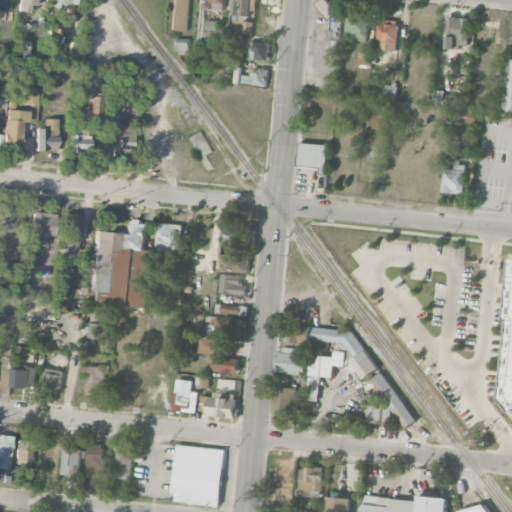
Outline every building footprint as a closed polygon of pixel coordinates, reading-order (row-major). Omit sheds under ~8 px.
[(30,12),(31,5),(37,6),(37,0),(19,0),(19,11),(30,12)] [(62,8),(62,16),(72,16),(73,0),(51,0),(51,7),(62,8)] [(171,0),(171,30),(188,31),(189,0),(171,0)] [(224,0),(204,0),(204,8),(225,10),(224,0)] [(251,15),(251,0),(233,0),(233,15),(251,15)] [(258,0),(259,6),(265,6),(264,13),(280,14),(281,0),(258,0)] [(320,0),(318,1),(327,18),(338,12),(331,0),(320,0)] [(369,16),(347,15),(346,35),(359,36),(359,40),(368,40),(369,16)] [(447,46),(471,47),(472,17),(449,17),(448,34),(447,34),(447,46)] [(206,30),(216,30),(216,20),(206,20),(206,30)] [(241,34),(252,34),(252,21),(242,20),(241,34)] [(379,20),(378,40),(382,40),(381,49),(398,50),(400,21),(379,20)] [(58,37),(59,24),(48,23),(47,37),(58,37)] [(190,38),(176,38),(175,53),(189,53),(190,38)] [(270,60),(271,42),(250,41),(250,48),(243,48),(242,59),(270,60)] [(370,65),(371,54),(360,53),(358,64),(370,65)] [(511,111),(511,58),(508,57),(501,110),(511,111)] [(252,67),(252,75),(241,74),(242,67),(236,66),(235,83),(268,85),(269,68),(252,67)] [(396,96),(397,84),(385,84),(385,96),(396,96)] [(38,87),(19,87),(18,103),(37,104),(38,87)] [(433,104),(454,104),(454,96),(445,96),(445,90),(433,90),(433,104)] [(87,114),(102,115),(103,97),(88,96),(87,114)] [(21,148),(22,122),(29,123),(29,111),(5,110),(3,147),(21,148)] [(476,124),(478,113),(464,110),(462,121),(476,124)] [(35,128),(36,151),(57,150),(56,118),(43,119),(43,128),(35,128)] [(112,157),(133,158),(134,125),(113,124),(112,157)] [(69,135),(69,151),(89,151),(88,129),(78,129),(78,134),(69,135)] [(328,169),(328,144),(300,143),(300,169),(328,169)] [(443,192),(465,193),(466,166),(444,165),(443,192)] [(30,244),(46,246),(47,235),(55,236),(57,214),(33,212),(30,244)] [(61,242),(81,243),(82,214),(63,213),(61,242)] [(90,303),(149,307),(153,250),(146,249),(148,222),(127,221),(126,233),(95,231),(90,303)] [(240,238),(241,224),(227,222),(225,237),(240,238)] [(183,224),(160,223),(159,252),(182,252),(183,224)] [(249,256),(222,255),(222,272),(249,272),(249,256)] [(221,293),(247,294),(247,284),(242,284),(242,274),(221,273),(221,293)] [(247,305),(218,304),(217,313),(246,314),(247,305)] [(109,339),(110,307),(94,306),(93,322),(91,322),(90,338),(109,339)] [(241,334),(241,316),(208,316),(208,334),(241,334)] [(313,327),(287,322),(284,340),(310,344),(313,327)] [(355,331),(314,327),(313,340),(342,342),(341,350),(347,351),(347,358),(349,358),(362,378),(372,379),(405,428),(415,422),(355,331)] [(231,354),(231,339),(204,338),(203,353),(231,354)] [(277,372),(305,374),(307,349),(279,348),(277,372)] [(310,374),(334,377),(335,365),(345,366),(347,351),(336,350),(335,357),(313,354),(310,374)] [(215,356),(214,370),(238,373),(239,358),(215,356)] [(11,386),(35,388),(36,366),(24,365),(24,369),(12,368),(11,386)] [(85,365),(84,374),(88,374),(88,394),(108,395),(109,366),(85,365)] [(61,393),(64,370),(46,368),(43,390),(61,393)] [(177,379),(173,410),(195,412),(198,391),(191,391),(191,380),(177,379)] [(297,388),(274,386),(273,413),(296,413),(297,388)] [(210,396),(208,415),(235,418),(237,398),(210,396)] [(387,404),(371,401),(368,420),(386,424),(388,412),(385,411),(387,404)] [(0,468),(10,469),(11,435),(0,435),(0,468)] [(31,465),(32,440),(16,439),(16,464),(31,465)] [(73,449),(73,443),(63,443),(62,474),(80,475),(81,449),(73,449)] [(88,477),(97,477),(97,470),(104,470),(103,443),(87,443),(88,477)] [(178,444),(226,450),(220,508),(172,501),(178,444)] [(132,479),(133,450),(116,450),(115,479),(132,479)] [(323,466),(297,466),(297,496),(323,496),(323,466)] [(363,503),(362,511),(446,511),(448,498),(418,495),(418,500),(379,496),(378,505),(363,503)] [(327,511),(351,511),(351,496),(327,496),(327,511)]
